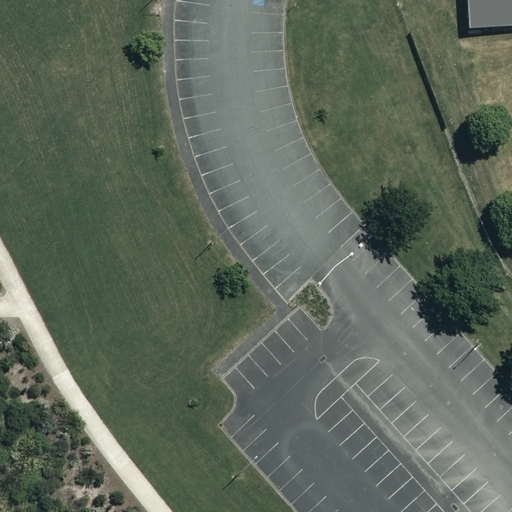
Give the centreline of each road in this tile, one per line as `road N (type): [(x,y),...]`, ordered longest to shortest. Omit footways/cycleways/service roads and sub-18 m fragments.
road 1 (residential): [(371,308),(283,206),(247,141),(232,73),(234,0)]
road 2 (residential): [(371,308),(283,398),(291,421),(372,511)]
road 3 (residential): [(511,466),(371,308)]
